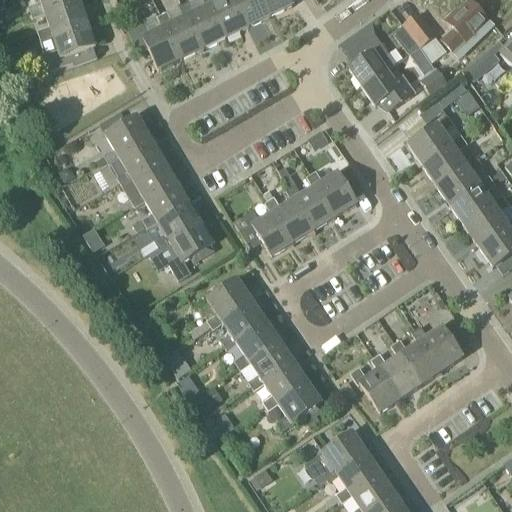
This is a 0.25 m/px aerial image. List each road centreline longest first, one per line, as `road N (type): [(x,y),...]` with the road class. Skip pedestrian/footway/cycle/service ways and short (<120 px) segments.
road 1 (residential): [(436,268),(318,344),(287,298),(403,220)]
road 2 (residential): [(298,56),(173,125),(197,166),(321,92)]
road 3 (residential): [(182,511),(111,386),(0,266)]
road 4 (residential): [(434,511),(393,445),(508,370)]
road 5 (residential): [(403,220),(321,92)]
road 6 (residential): [(508,370),(436,268)]
